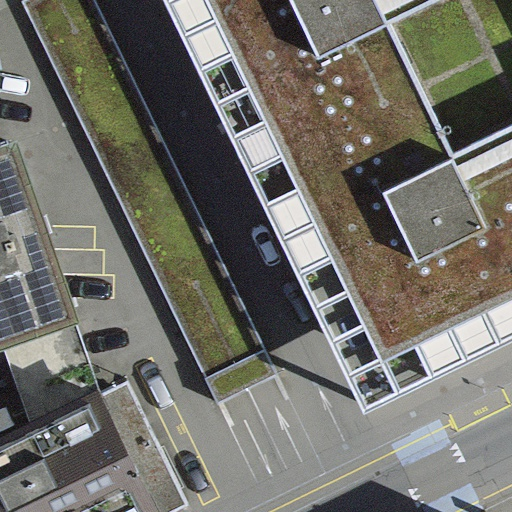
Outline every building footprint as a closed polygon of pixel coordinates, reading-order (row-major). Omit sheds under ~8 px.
[(98,0),(54,0),(31,12),(219,403),(249,389),(278,376),(98,0)] [(511,0),(177,0),(382,417),(511,353),(511,0)] [(80,311),(20,143),(0,149),(0,339),(4,338),(69,315),(80,311)] [(69,315),(4,338),(37,421),(97,393),(69,315)] [(143,511),(166,501),(112,386),(97,393),(37,421),(0,438),(0,511),(143,511)]
